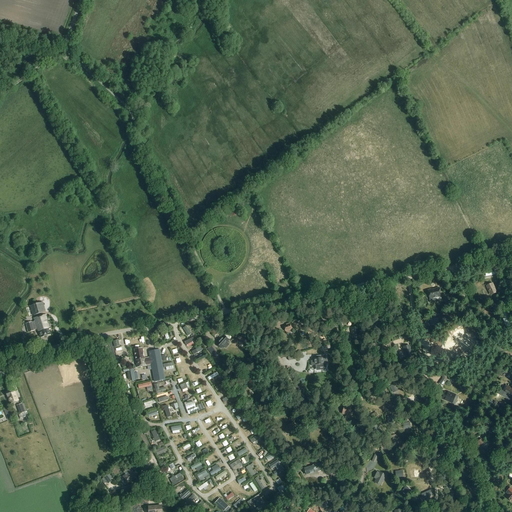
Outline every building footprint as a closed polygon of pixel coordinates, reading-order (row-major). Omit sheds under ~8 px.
[(491,294),(496,292),(495,290),(495,289),(494,286),(493,286),(492,284),(487,286),(488,288),(487,289),(489,292),(490,292),(491,294)] [(428,291),(430,302),(435,301),(435,299),(441,297),(439,289),(428,291)] [(33,316),(42,313),(45,310),(43,302),(30,306),(33,316)] [(506,310),(501,312),(506,327),(511,325),(506,310)] [(33,319),(34,322),(32,323),(32,322),(26,324),(28,332),(34,331),(34,330),(36,329),(37,330),(39,335),(40,335),(41,339),(50,336),(49,330),(50,330),(46,316),(33,319)] [(290,330),(293,329),(291,324),(286,325),(286,326),(284,327),(286,332),(287,334),(290,333),(290,330)] [(352,336),(353,340),(359,339),(358,335),(359,335),(358,328),(351,329),(352,336)] [(465,333),(457,339),(460,343),(462,346),(464,349),(472,343),(466,334),(465,333)] [(216,344),(221,349),(223,347),(225,349),(229,345),(227,342),(229,340),(223,335),(216,344)] [(405,345),(406,347),(403,347),(406,357),(413,355),(410,345),(409,346),(408,345),(405,345)] [(154,382),(164,380),(159,350),(149,352),(150,358),(144,359),(142,349),(134,350),(136,360),(135,360),(136,368),(151,365),(154,382)] [(475,354),(470,359),(476,366),(481,361),(475,354)] [(195,361),(200,368),(211,362),(207,355),(195,361)] [(315,361),(310,362),(311,366),(315,366),(316,368),(327,366),(325,355),(315,357),(315,361)] [(192,363),(184,366),(187,373),(196,370),(192,363)] [(442,379),(438,384),(442,387),(447,380),(447,376),(449,376),(449,374),(442,374),(442,379)] [(251,390),(257,387),(252,379),(246,382),(247,385),(248,384),(251,390)] [(10,403),(18,400),(16,395),(17,395),(14,387),(12,388),(10,382),(5,384),(7,391),(6,391),(10,403)] [(151,382),(138,385),(139,389),(147,387),(148,393),(153,392),(151,382)] [(237,385),(241,394),(245,392),(241,383),(237,385)] [(154,385),(156,394),(166,391),(165,388),(159,389),(158,384),(154,385)] [(196,396),(198,403),(206,401),(213,396),(210,390),(196,396)] [(456,395),(448,392),(447,393),(444,392),(441,400),(452,404),(456,395)] [(24,403),(17,406),(19,414),(20,418),(28,416),(24,403)] [(202,403),(187,410),(189,415),(204,409),(202,403)] [(341,415),(344,415),(345,416),(345,417),(349,418),(352,404),(347,403),(346,408),(344,408),(343,412),(341,412),(341,415)] [(8,406),(3,408),(8,420),(13,418),(8,406)] [(169,406),(163,407),(167,419),(172,417),(169,406)] [(294,430),(296,428),(294,427),(295,426),(291,422),(288,425),(289,426),(287,427),(288,428),(286,429),(289,432),(291,431),(293,429),(294,430)] [(151,433),(156,443),(160,440),(155,430),(151,433)] [(486,452),(484,449),(483,450),(480,446),(483,443),(481,440),(477,443),(478,444),(475,447),(479,453),(477,454),(479,457),(486,452)] [(269,446),(257,454),(261,461),(274,452),(269,446)] [(165,447),(155,451),(158,456),(167,451),(165,447)] [(245,448),(237,453),(239,457),(248,452),(245,448)] [(274,452),(261,461),(265,467),(278,458),(274,452)] [(278,459),(269,465),(271,469),(275,466),(277,470),(273,472),(276,476),(285,470),(278,459)] [(239,460),(229,465),(231,469),(241,463),(239,460)] [(191,467),(192,471),(202,465),(201,462),(191,467)] [(316,465),(304,469),(306,476),(318,472),(316,465)] [(124,478),(121,480),(124,485),(128,482),(128,483),(135,478),(132,474),(134,473),(131,469),(128,471),(130,473),(127,475),(126,474),(123,477),(124,478)] [(469,479),(471,472),(462,470),(460,476),(469,479)] [(206,471),(197,475),(199,479),(208,475),(206,471)] [(381,485),(385,476),(380,473),(379,474),(377,473),(374,478),(377,479),(375,482),(381,485)] [(171,482),(173,485),(184,479),(182,475),(171,482)] [(263,479),(260,480),(258,477),(255,478),(261,490),(267,487),(263,479)] [(406,487),(401,492),(406,496),(411,491),(406,487)] [(180,497),(183,500),(191,493),(188,490),(180,497)] [(423,499),(432,495),(430,490),(421,494),(423,499)] [(453,493),(446,492),(445,499),(452,500),(453,493)] [(148,502),(154,499),(151,494),(145,497),(148,502)] [(193,495),(186,502),(189,505),(194,501),(197,499),(193,495)] [(219,497),(214,503),(224,511),(229,506),(219,497)]
